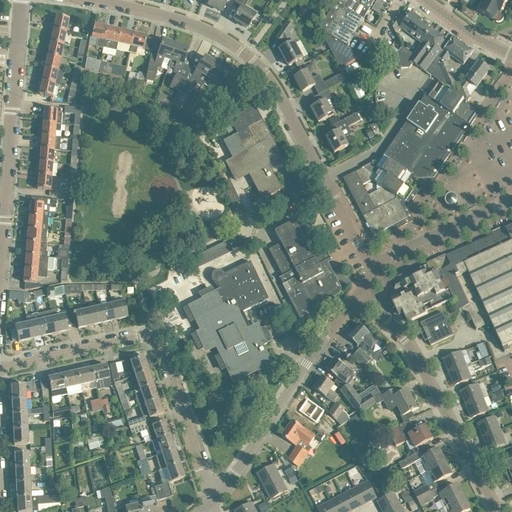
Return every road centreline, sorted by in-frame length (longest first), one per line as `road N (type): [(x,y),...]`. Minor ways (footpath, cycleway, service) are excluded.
road 1 (residential): [(212,500),(154,341),(143,336),(0,368)]
road 2 (residential): [(325,178),(266,76),(229,42),(146,11),(83,0)]
road 3 (residential): [(498,511),(408,343),(358,293)]
road 4 (residential): [(0,259),(20,0)]
road 5 (unclassified): [(212,500),(358,293)]
road 6 (unclassified): [(374,273),(385,258),(511,200)]
